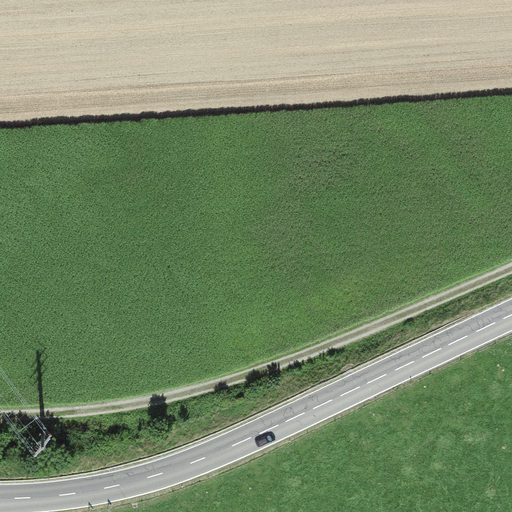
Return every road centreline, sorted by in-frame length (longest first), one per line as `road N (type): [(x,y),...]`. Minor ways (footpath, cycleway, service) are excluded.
road 1 (secondary): [(511,315),(172,471),(74,494),(0,499)]
road 2 (track): [(511,268),(226,383),(137,407),(0,416)]
